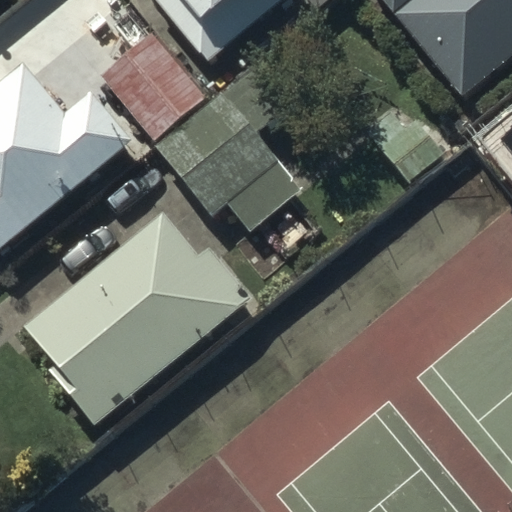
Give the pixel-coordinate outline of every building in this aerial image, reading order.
[(157,0),(210,63),(285,0),(157,0)] [(511,0),(383,0),(465,97),(511,56),(511,0)] [(207,99),(151,35),(101,79),(156,143),(207,99)] [(64,114),(22,64),(0,82),(0,253),(134,142),(92,91),(64,114)] [(288,113),(253,69),(155,146),(213,220),(230,207),(250,232),(302,191),(259,137),(288,113)] [(392,113),(368,133),(407,180),(443,151),(417,120),(405,130),(392,113)] [(201,257),(163,212),(24,329),(56,367),(52,371),(97,425),(252,295),(212,247),(201,257)]
